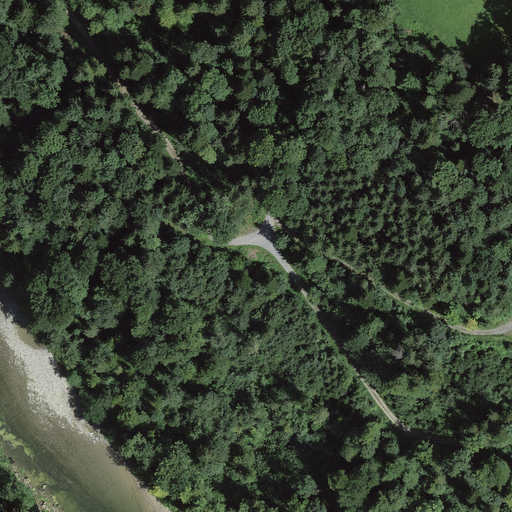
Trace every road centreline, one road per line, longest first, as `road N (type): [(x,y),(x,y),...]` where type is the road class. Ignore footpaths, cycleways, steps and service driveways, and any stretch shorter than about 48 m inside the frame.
road 1 (track): [(214,239),(266,239),(405,429),(460,443),(511,440)]
road 2 (track): [(59,0),(163,135),(214,239)]
road 3 (track): [(273,218),(305,246),(447,325),(471,333),(511,325)]
road 4 (track): [(203,0),(269,193),(266,239)]
road 5 (track): [(214,239),(173,230),(0,145)]
